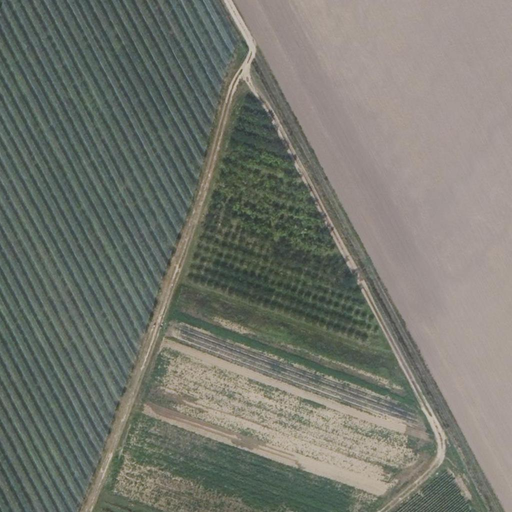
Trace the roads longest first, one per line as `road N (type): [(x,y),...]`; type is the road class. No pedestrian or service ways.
road 1 (track): [(223,0),(493,511)]
road 2 (track): [(250,50),(82,511)]
